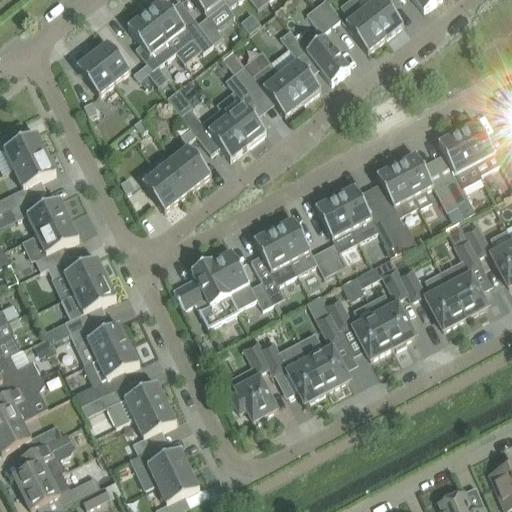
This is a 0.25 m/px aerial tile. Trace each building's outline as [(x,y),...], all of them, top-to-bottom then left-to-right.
[(190,0),(208,22),(198,29),(214,49),(224,41),(209,22),(227,8),(224,4),(220,0),(190,0)] [(220,0),(224,4),(227,8),(230,12),(245,0),(247,0),(259,14),(269,6),(263,0),(220,0)] [(358,0),(355,3),(386,44),(404,30),(380,0),(358,0)] [(411,0),(425,17),(443,3),(441,0),(411,0)] [(386,44),(355,3),(355,2),(342,12),(352,25),(346,29),(369,58),(386,44)] [(327,4),(317,12),(333,32),(342,24),(327,4)] [(146,19),(169,48),(177,58),(194,44),(204,57),(214,49),(198,29),(189,37),(164,5),(146,19)] [(333,32),(317,12),(307,20),(323,40),(333,32)] [(146,19),(128,33),(142,50),(136,55),(147,69),(154,64),(159,72),(177,58),(169,48),(146,19)] [(306,55),(291,36),(281,43),(296,63),(306,55)] [(307,57),(332,89),(351,75),(325,42),(307,57)] [(109,48),(93,60),(116,89),(132,77),(109,48)] [(116,89),(93,60),(77,73),(100,101),(116,89)] [(144,72),(149,79),(159,92),(169,84),(154,64),(144,72)] [(299,66),(281,80),(304,109),(321,95),(299,66)] [(261,91),(286,123),(304,109),(281,80),(272,68),(254,82),(246,71),(236,79),(252,98),(261,91)] [(140,87),(149,79),(144,72),(134,80),(140,87)] [(242,106),(252,98),(236,79),(226,86),(242,106)] [(84,111),(90,122),(98,118),(93,107),(84,111)] [(244,109),(227,123),(249,152),(267,138),(244,109)] [(511,109),(500,116),(511,138),(511,109)] [(191,134),(197,141),(212,160),(221,152),(231,165),(249,152),(227,123),(221,116),(204,129),(191,113),(181,121),(191,134)] [(150,133),(142,124),(135,129),(142,139),(150,133)] [(459,138),(476,170),(481,181),(501,170),(509,186),(511,183),(511,164),(508,157),(498,163),(496,159),(479,127),(459,138)] [(197,141),(191,134),(182,142),(187,149),(197,141)] [(5,154),(15,174),(47,158),(38,138),(5,154)] [(456,180),(476,170),(459,138),(439,148),(456,180)] [(190,152),(174,164),(196,193),(212,180),(190,152)] [(47,158),(15,174),(24,194),(57,179),(47,158)] [(417,160),(397,170),(420,212),(421,214),(433,207),(427,196),(434,192),(417,160)] [(174,164),(159,176),(181,205),(196,193),(174,164)] [(420,212),(397,170),(377,181),(394,213),(401,210),(406,220),(420,212)] [(181,205),(159,176),(143,188),(165,217),(181,205)] [(122,188),(127,199),(135,195),(130,184),(122,188)] [(458,184),(447,190),(459,212),(470,206),(458,184)] [(459,212),(447,190),(436,196),(448,218),(459,212)] [(356,192),(336,203),(353,235),(373,224),(356,192)] [(26,207),(20,196),(13,199),(18,211),(11,214),(17,226),(24,222),(19,210),(26,207)] [(353,235),(336,203),(316,213),(333,245),(353,235)] [(28,220),(37,240),(70,224),(60,204),(28,220)] [(397,216),(386,222),(397,245),(409,239),(397,216)] [(397,245),(386,222),(374,228),(386,251),(397,245)] [(70,224),(37,240),(47,260),(80,245),(70,224)] [(294,225),(275,235),(292,267),(311,257),(294,225)] [(464,238),(468,246),(479,263),(491,256),(478,231),(464,238)] [(292,267),(275,235),(255,246),(272,278),(279,274),(285,287),(298,280),(292,267)] [(479,263),(468,246),(456,252),(464,267),(469,277),(482,270),(479,263)] [(335,249),(324,255),(336,277),(347,271),(335,249)] [(511,249),(492,260),(509,292),(511,290),(511,249)] [(336,277),(324,255),(313,261),(325,283),(336,277)] [(0,273),(11,268),(6,257),(0,259),(0,273)] [(252,293),(233,257),(214,267),(213,268),(230,300),(231,299),(239,315),(258,304),(252,293)] [(36,265),(42,277),(49,274),(43,262),(36,265)] [(65,279),(75,299),(107,283),(98,263),(65,279)] [(213,268),(214,267),(213,265),(192,276),(196,284),(174,296),(183,314),(184,315),(196,308),(209,333),(240,317),(239,315),(231,299),(230,300),(213,268)] [(443,280),(466,324),(488,312),(469,277),(464,267),(452,273),(453,274),(443,280)] [(56,270),(49,274),(54,285),(59,283),(62,281),(61,280),(56,270)] [(396,306),(409,300),(400,281),(397,274),(383,282),(396,306)] [(400,281),(409,300),(412,307),(426,300),(413,275),(400,281)] [(444,336),(466,324),(443,280),(442,278),(426,287),(433,300),(427,303),(444,336)] [(274,281),(263,287),(275,310),(286,304),(274,281)] [(107,283),(75,299),(62,305),(68,319),(81,313),(84,319),(117,304),(107,283)] [(275,310),(263,287),(252,293),(264,315),(275,310)] [(386,300),(370,308),(377,321),(393,354),(396,352),(397,355),(408,350),(406,347),(416,342),(399,310),(392,313),(386,300)] [(326,312),(330,319),(341,336),(353,329),(340,304),(326,312)] [(370,308),(354,316),(361,330),(354,333),(371,365),(393,354),(377,321),(370,308)] [(15,309),(3,315),(9,326),(20,321),(15,309)] [(0,330),(9,326),(3,315),(0,316),(0,330)] [(341,336),(330,319),(318,325),(331,350),(344,343),(341,336)] [(73,324),(66,328),(72,339),(79,335),(86,332),(81,321),(73,324)] [(0,367),(6,364),(0,352),(0,345),(15,338),(9,326),(0,330),(0,367)] [(85,347),(77,351),(87,370),(98,365),(130,349),(121,329),(88,345),(84,347),(85,347)] [(79,335),(72,339),(77,351),(85,347),(84,347),(79,335)] [(47,345),(35,351),(40,363),(52,357),(47,345)] [(258,380),(271,373),(262,355),(258,348),(245,355),(258,380)] [(306,409),(328,397),(311,365),(302,349),(281,360),(274,348),(262,355),(271,373),(277,384),(290,378),(306,409)] [(87,370),(85,371),(94,390),(95,391),(96,390),(104,387),(107,385),(140,370),(130,349),(98,365),(87,370)] [(333,353),(311,365),(328,397),(350,385),(333,353)] [(0,399),(1,402),(41,381),(33,366),(18,374),(12,361),(6,364),(0,367),(0,399)] [(0,438),(23,427),(37,419),(31,407),(45,390),(41,381),(1,402),(0,402),(0,438)] [(233,404),(241,419),(248,415),(254,427),(258,425),(259,429),(270,423),(268,420),(277,415),(260,383),(237,395),(240,400),(233,404)] [(104,387),(96,390),(102,402),(109,399),(104,387)] [(115,410),(108,413),(117,433),(135,424),(168,409),(158,388),(125,404),(126,405),(122,406),(116,395),(109,399),(115,410)] [(94,390),(76,398),(83,411),(102,402),(96,390),(95,391),(94,390)] [(168,409),(135,424),(145,445),(178,429),(168,409)] [(31,445),(36,455),(63,441),(58,430),(31,444),(23,427),(0,438),(0,453),(3,459),(31,445)] [(14,481),(23,498),(52,484),(63,478),(67,476),(62,465),(70,460),(72,459),(73,458),(74,456),(74,453),(74,451),(68,439),(63,441),(36,455),(15,466),(20,477),(14,481)] [(141,446),(134,449),(135,452),(139,461),(143,459),(146,457),(141,446)] [(146,457),(143,459),(147,467),(160,460),(156,452),(146,457)] [(151,476),(140,482),(147,496),(158,490),(191,475),(181,454),(148,470),(151,476)] [(511,511),(511,469),(490,479),(498,497),(503,511),(511,511)] [(191,475),(158,490),(168,511),(201,495),(191,475)] [(52,484),(23,498),(29,511),(39,511),(61,501),(72,496),(63,478),(52,484)] [(101,494),(80,505),(84,511),(96,511),(111,504),(111,503),(121,498),(122,497),(117,486),(114,488),(101,494)] [(485,511),(483,511),(470,511),(465,497),(440,508),(441,511),(485,511)]
